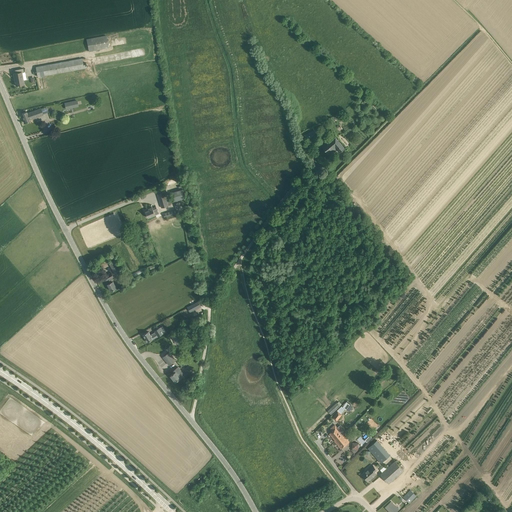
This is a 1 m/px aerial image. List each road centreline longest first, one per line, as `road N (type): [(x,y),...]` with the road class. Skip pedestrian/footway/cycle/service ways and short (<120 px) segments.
road 1 (tertiary): [(256,511),(229,463),(120,327),(0,84)]
road 2 (secondary): [(165,503),(0,370)]
road 3 (track): [(191,421),(210,309),(240,260)]
